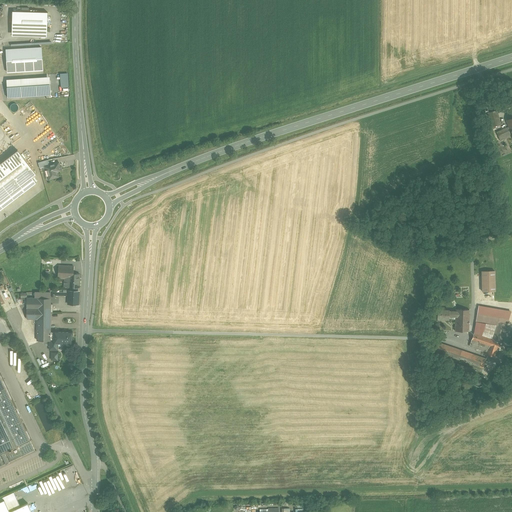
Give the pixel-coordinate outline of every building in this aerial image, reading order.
[(48,13),(13,12),(12,37),(47,38),(48,13)] [(41,47),(6,50),(7,73),(43,70),(41,47)] [(49,77),(7,80),(7,89),(7,90),(7,92),(8,93),(8,98),(51,95),(49,77)] [(497,110),(488,112),(491,127),(500,125),(497,110)] [(510,127),(497,132),(500,139),(506,136),(507,139),(510,137),(509,135),(511,133),(511,132),(511,131),(510,127)] [(18,149),(0,162),(0,208),(36,181),(32,176),(36,173),(18,149)] [(48,160),(38,163),(40,169),(45,167),(50,165),(48,160)] [(50,165),(45,167),(49,180),(59,177),(57,169),(60,168),(59,162),(50,165)] [(73,266),(59,266),(58,279),(69,279),(69,274),(73,274),(73,266)] [(495,271),(482,271),(482,292),(495,291),(495,271)] [(80,275),(73,274),(69,274),(69,279),(69,287),(79,287),(80,275)] [(79,292),(69,291),(68,298),(68,304),(78,305),(79,292)] [(35,299),(27,299),(27,313),(38,313),(50,313),(50,312),(53,312),(53,304),(50,304),(50,299),(35,299)] [(479,306),(476,322),(497,325),(498,322),(506,324),(510,311),(479,306)] [(469,310),(456,309),(456,311),(456,316),(455,331),(469,331),(469,310)] [(449,310),(437,310),(437,319),(449,319),(449,316),(456,316),(456,311),(449,311),(449,310)] [(50,313),(38,313),(38,319),(37,334),(44,335),(44,341),(49,341),(54,341),(54,332),(50,332),(50,313)] [(493,339),(474,332),(469,346),(486,352),(486,354),(495,357),(501,341),(502,341),(504,337),(502,336),(506,324),(498,322),(497,325),(494,336),(494,335),(493,339)] [(72,333),(54,332),(54,341),(58,341),(58,344),(66,344),(66,341),(71,341),(72,333)] [(54,341),(49,341),(49,350),(58,350),(58,344),(58,341),(54,341)] [(436,344),(430,342),(428,349),(434,351),(436,344)] [(486,358),(437,342),(434,351),(451,357),(483,368),(486,358)] [(474,369),(458,363),(455,371),(471,376),(474,369)] [(0,372),(0,465),(35,450),(0,372)] [(485,381),(485,380),(484,378),(483,376),(481,375),(479,375),(476,375),(474,376),(473,378),(473,381),(473,383),(475,385),(477,386),(479,387),(481,386),(483,385),(484,383),(485,381)] [(3,498),(0,498),(0,511),(9,511),(9,510),(3,498)] [(9,510),(9,511),(30,511),(26,502),(9,510)]
